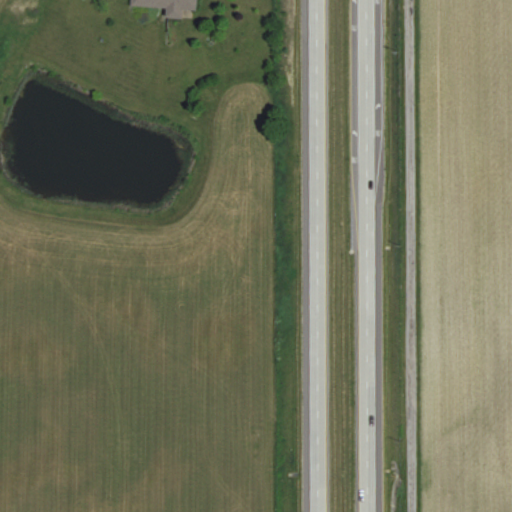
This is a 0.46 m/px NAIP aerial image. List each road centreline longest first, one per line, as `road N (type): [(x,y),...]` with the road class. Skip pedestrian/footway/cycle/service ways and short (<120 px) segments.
road 1 (primary): [(367,511),(364,0)]
road 2 (residential): [(411,511),(410,0)]
road 3 (primary): [(315,0),(314,511)]
